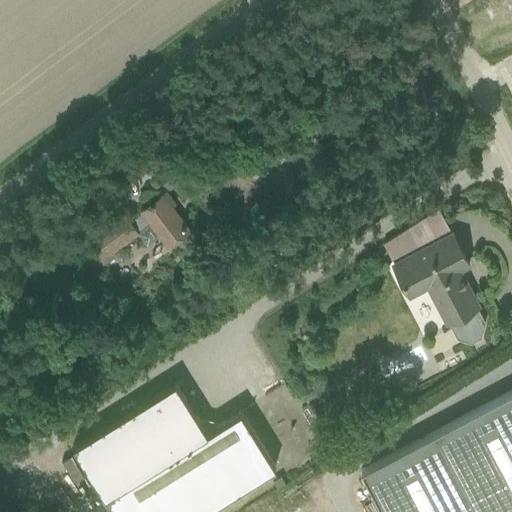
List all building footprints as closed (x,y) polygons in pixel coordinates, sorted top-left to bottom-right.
[(122,191),(86,218),(108,249),(151,217),(171,243),(196,224),(164,182),(132,205),(122,191)] [(437,205),(379,236),(408,291),(422,283),(450,336),(481,320),(450,261),(463,254),(437,205)] [(366,313),(327,327),(334,349),(374,335),(366,313)] [(173,371),(68,435),(114,511),(183,511),(271,459),(236,401),(203,421),(173,371)] [(511,511),(511,380),(363,464),(388,511),(511,511)]
